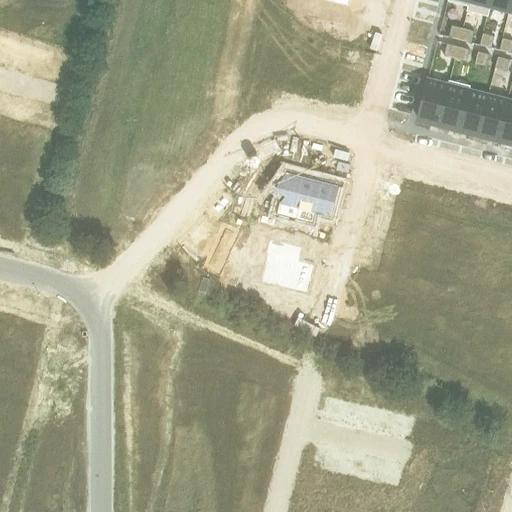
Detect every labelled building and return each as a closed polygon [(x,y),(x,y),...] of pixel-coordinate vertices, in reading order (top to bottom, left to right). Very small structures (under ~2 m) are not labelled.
[(0,0),(0,10),(1,11),(9,14),(4,29),(31,37),(36,20),(33,20),(39,0),(0,0)] [(467,6),(466,10),(488,16),(490,7),(489,7),(491,0),(470,0),(468,6),(467,6)] [(511,0),(491,0),(489,7),(490,7),(509,12),(511,0)] [(302,12),(299,23),(307,25),(310,13),(302,12)] [(310,13),(307,25),(314,27),(318,15),(310,13)] [(349,23),(346,35),(353,37),(356,25),(349,23)] [(356,25),(353,37),(361,39),(364,27),(356,25)] [(452,25),(449,37),(460,40),(463,28),(452,25)] [(463,28),(460,40),(471,43),(474,31),(463,28)] [(483,33),(480,45),(491,48),(494,36),(483,33)] [(511,40),(502,38),(499,50),(511,53),(511,47),(511,40)] [(277,40),(267,80),(292,86),(294,80),(293,80),(301,47),(300,46),(277,40)] [(301,47),(293,80),(294,80),(316,86),(326,47),(302,41),(300,46),(301,47)] [(447,43),(444,55),(455,58),(458,46),(447,43)] [(458,46),(455,58),(466,61),(469,49),(458,46)] [(326,47),(316,86),(339,92),(349,53),(326,47)] [(478,51),(475,63),(486,66),(489,54),(478,51)] [(349,53),(339,92),(364,98),(374,59),(349,53)] [(498,56),(495,68),(506,71),(509,59),(498,56)] [(428,79),(418,118),(439,123),(448,84),(447,84),(428,79)] [(448,84),(439,123),(458,128),(468,89),(469,90),(470,85),(449,79),(447,84),(448,84)] [(468,89),(458,128),(478,134),(488,94),(469,90),(468,89)] [(488,94),(478,134),(498,139),(508,99),(488,94)] [(511,100),(508,99),(498,139),(511,142),(511,100)] [(0,146),(0,155),(7,157),(10,150),(0,146)] [(10,150),(7,157),(19,161),(21,153),(10,150)] [(286,171),(275,188),(285,195),(279,202),(277,213),(276,214),(313,223),(316,213),(331,217),(339,185),(286,171)] [(0,186),(0,223),(10,227),(20,193),(0,186)] [(414,222),(410,237),(411,237),(434,243),(446,199),(421,193),(414,222)] [(446,199),(434,243),(457,249),(459,249),(463,234),(470,205),(446,199)] [(497,243),(493,258),(495,258),(511,262),(511,215),(505,214),(497,243)] [(262,216),(260,222),(273,225),(275,219),(262,216)] [(221,274),(241,232),(225,224),(204,266),(221,274)] [(268,255),(261,282),(307,294),(315,265),(299,261),(302,247),(270,239),(266,255),(268,255)] [(358,292),(350,321),(397,332),(404,306),(408,307),(413,288),(374,278),(370,295),(358,292)] [(0,316),(0,354),(11,320),(0,316)] [(490,320),(484,343),(511,350),(511,324),(505,323),(490,319),(490,320)] [(11,320),(0,354),(0,355),(22,363),(33,327),(11,320)] [(478,366),(478,367),(493,371),(511,376),(511,350),(484,343),(478,366)] [(0,431),(0,458),(4,459),(11,435),(0,431)] [(418,453),(415,464),(427,467),(429,456),(418,453)] [(467,455),(461,476),(496,485),(501,464),(467,455)] [(415,464),(412,475),(424,478),(427,467),(415,464)] [(306,465),(301,485),(335,494),(340,474),(306,465)] [(461,476),(456,495),(491,504),(496,485),(461,476)] [(301,485),(296,505),(324,511),(330,511),(335,494),(301,485)] [(408,492),(405,503),(417,506),(420,495),(408,492)] [(384,495),(381,506),(393,509),(395,498),(384,495)] [(456,495),(452,511),(488,511),(491,504),(456,495)] [(405,503),(402,511),(415,511),(417,506),(405,503)]
